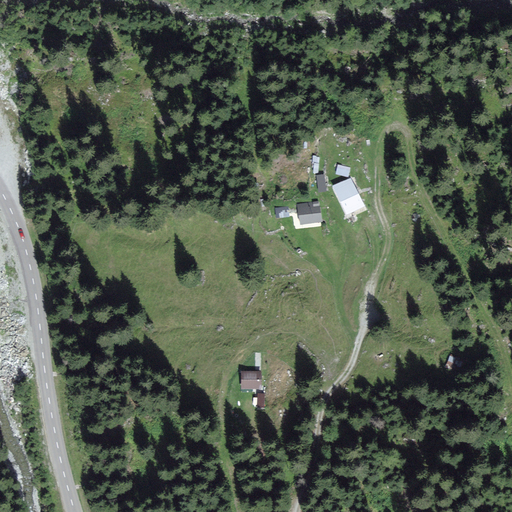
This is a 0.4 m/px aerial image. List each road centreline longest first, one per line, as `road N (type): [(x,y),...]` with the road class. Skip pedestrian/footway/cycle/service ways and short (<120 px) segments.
road 1 (track): [(296,511),(312,469),(318,409),(352,362),(386,248),(375,175),(390,127),(493,332),(511,391)]
road 2 (tertiary): [(74,511),(33,280),(0,189)]
